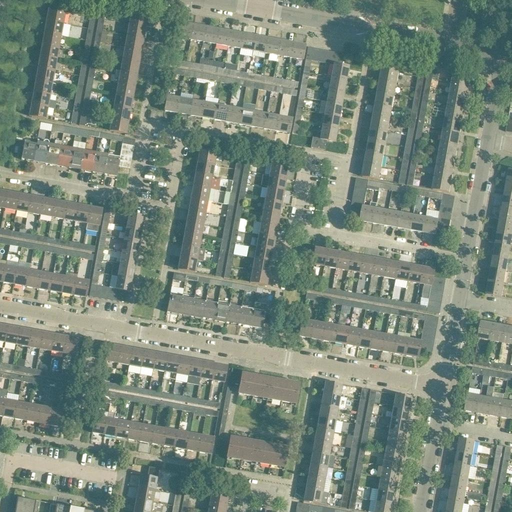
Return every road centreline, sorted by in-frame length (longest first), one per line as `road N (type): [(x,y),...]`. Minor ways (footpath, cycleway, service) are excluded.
road 1 (residential): [(443,387),(96,325)]
road 2 (residential): [(450,41),(265,9)]
road 3 (residential): [(69,471),(96,325)]
road 4 (residential): [(134,202),(0,176)]
road 5 (unknown): [(147,128),(178,0)]
road 6 (residential): [(487,139),(496,58),(450,41)]
road 7 (residential): [(465,264),(337,243)]
road 8 (unknown): [(168,209),(163,338)]
road 9 (unknown): [(308,159),(198,135),(185,142)]
road 10 (residential): [(465,264),(487,139)]
road 11 (residential): [(337,243),(293,235),(308,159)]
road 12 (residential): [(337,243),(351,167),(308,159)]
